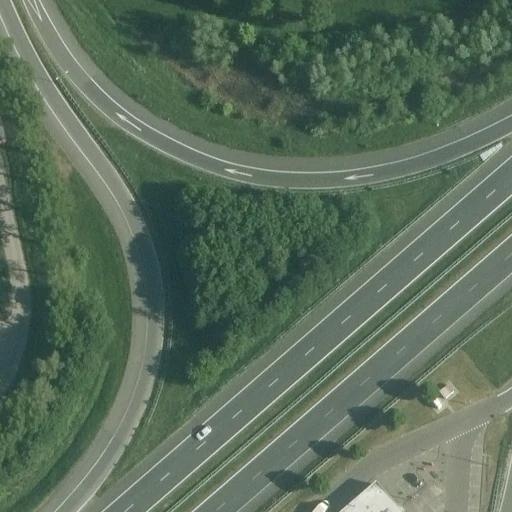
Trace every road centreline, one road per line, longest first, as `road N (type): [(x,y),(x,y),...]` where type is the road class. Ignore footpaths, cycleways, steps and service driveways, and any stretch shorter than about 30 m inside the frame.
road 1 (motorway): [(3,0),(39,75),(129,207),(155,298),(140,403),(119,447),(66,511)]
road 2 (motorway): [(511,124),(382,173),(250,175),(174,148),(101,101),(29,0)]
road 3 (motorway): [(511,176),(126,511)]
road 4 (motorway): [(214,511),(511,254)]
road 5 (unclassified): [(0,387),(17,353),(21,269),(0,178)]
